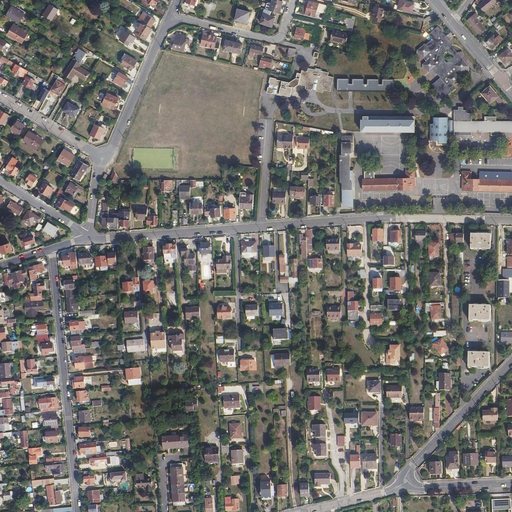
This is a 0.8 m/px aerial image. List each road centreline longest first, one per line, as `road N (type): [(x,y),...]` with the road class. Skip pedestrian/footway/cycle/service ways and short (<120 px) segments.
road 1 (residential): [(51,248),(77,511)]
road 2 (residential): [(511,219),(397,214),(262,227)]
road 3 (unknown): [(467,408),(469,217)]
road 4 (residential): [(262,227),(84,240)]
road 5 (unclassified): [(405,481),(511,362)]
road 6 (residential): [(106,161),(172,17)]
road 7 (residential): [(172,17),(279,38),(294,0)]
road 8 (residential): [(0,96),(106,161)]
road 9 (residential): [(262,227),(271,106)]
